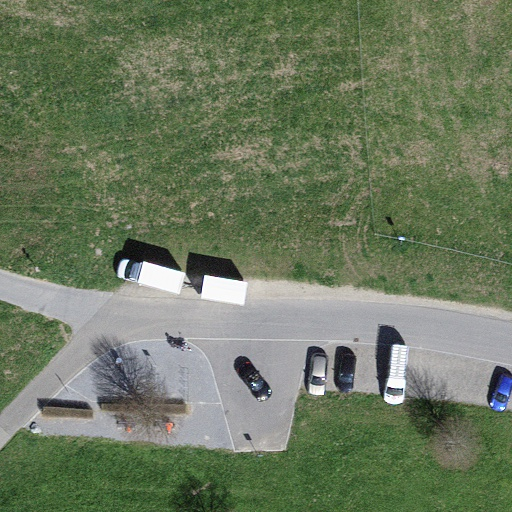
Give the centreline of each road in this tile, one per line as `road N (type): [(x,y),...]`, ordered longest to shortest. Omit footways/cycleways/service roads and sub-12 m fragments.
road 1 (unclassified): [(0,283),(112,316),(511,347)]
road 2 (track): [(112,316),(0,444)]
